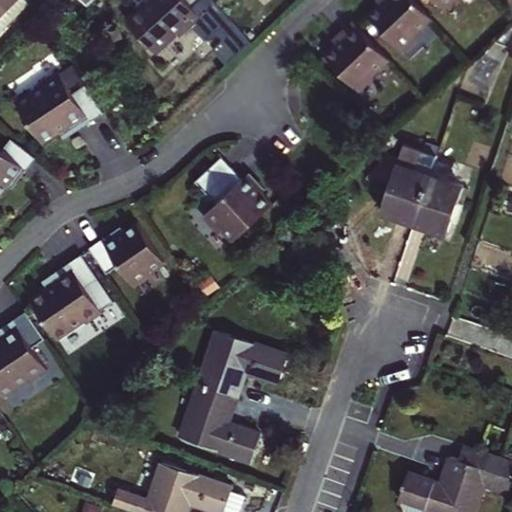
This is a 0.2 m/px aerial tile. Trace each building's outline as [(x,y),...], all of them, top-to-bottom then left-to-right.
[(0,0),(0,32),(14,18),(5,10),(15,0),(0,0)] [(15,0),(5,10),(14,18),(30,3),(26,0),(15,0)] [(202,0),(196,6),(189,0),(150,0),(129,19),(160,53),(181,33),(184,36),(195,26),(209,40),(219,30),(226,38),(216,48),(231,64),(254,41),(216,0),(202,0)] [(432,20),(413,0),(384,0),(380,5),(368,16),(403,52),(418,39),(415,36),(432,20)] [(434,0),(446,12),(458,0),(434,0)] [(390,60),(354,22),(342,34),(345,37),(337,45),(325,56),(360,93),(375,79),(372,76),(390,60)] [(338,38),(334,42),(337,45),(345,37),(342,34),(338,38)] [(61,134),(73,127),(77,133),(105,114),(87,87),(74,95),(59,73),(43,84),(44,86),(17,104),(44,145),(61,134)] [(73,127),(61,134),(65,140),(71,137),(77,133),(73,127)] [(1,152),(0,150),(0,193),(7,184),(20,168),(25,172),(35,158),(10,139),(1,152)] [(414,222),(431,175),(378,157),(362,205),(389,214),(414,222)] [(20,168),(7,184),(12,188),(20,178),(25,172),(20,168)] [(230,195),(209,172),(183,197),(205,219),(193,230),(209,247),(212,244),(223,256),(261,220),(250,208),(234,191),(230,195)] [(448,234),(464,186),(431,175),(414,222),(432,228),(448,234)] [(238,187),(234,191),(250,208),(254,204),(246,196),(238,187)] [(106,242),(92,251),(109,277),(122,269),(137,291),(156,278),(153,274),(166,265),(140,226),(127,235),(109,247),(106,242)] [(116,235),(106,242),(109,247),(127,235),(124,230),(116,235)] [(116,305),(83,257),(56,276),(60,282),(48,290),(32,301),(60,343),(86,325),(88,326),(104,315),(103,314),(116,305)] [(51,279),(44,283),(48,290),(60,282),(56,276),(51,279)] [(45,340),(26,313),(0,330),(0,333),(3,338),(0,340),(0,393),(3,398),(31,380),(32,382),(48,371),(33,349),(45,340)] [(242,383),(246,371),(279,382),(289,354),(217,330),(199,384),(237,397),(242,383)] [(252,461),(262,434),(229,423),(232,413),(237,397),(199,384),(181,437),(252,461)] [(510,477),(511,469),(511,461),(463,445),(458,460),(510,477)] [(504,492),(510,477),(458,460),(452,457),(447,471),(442,484),(409,473),(400,500),(407,511),(409,511),(424,511),(425,511),(426,511),(474,511),(483,485),(504,492)] [(187,511),(191,502),(220,511),(240,511),(246,495),(232,490),(233,486),(162,462),(149,500),(119,490),(114,505),(134,511),(187,511)]
